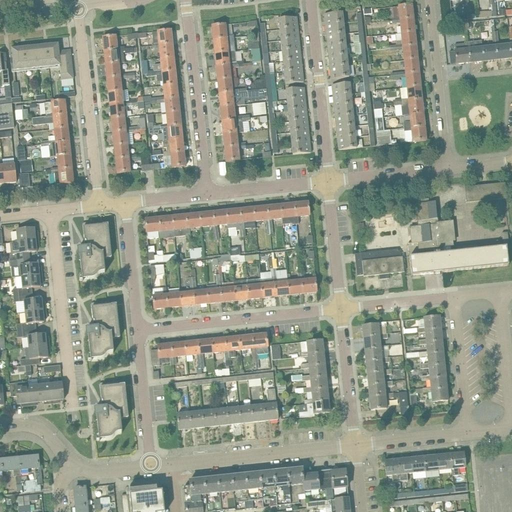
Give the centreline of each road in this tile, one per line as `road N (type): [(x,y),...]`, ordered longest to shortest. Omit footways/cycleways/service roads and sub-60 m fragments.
road 1 (residential): [(137,329),(340,309)]
road 2 (residential): [(98,205),(77,5)]
road 3 (residential): [(70,406),(50,210)]
road 4 (residential): [(206,194),(185,0)]
road 5 (residential): [(355,445),(173,464)]
road 6 (residential): [(328,181),(310,0)]
road 7 (residential): [(447,168),(429,0)]
road 8 (residential): [(150,467),(137,329)]
road 9 (residential): [(355,445),(340,309)]
road 10 (residential): [(467,433),(453,297)]
road 11 (residential): [(511,424),(499,292)]
road 12 (residential): [(340,309),(328,181)]
road 13 (residential): [(137,329),(125,203)]
road 14 (residential): [(206,194),(328,181)]
